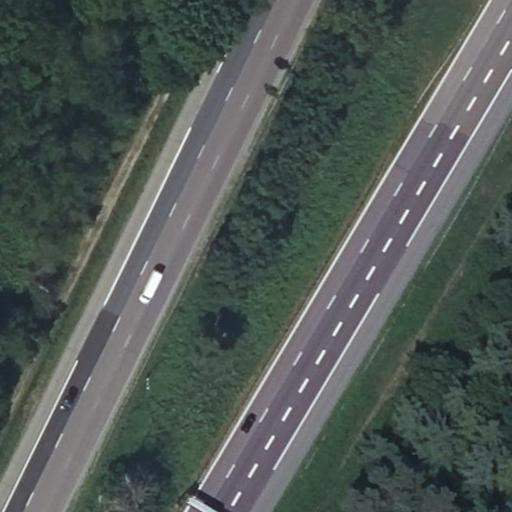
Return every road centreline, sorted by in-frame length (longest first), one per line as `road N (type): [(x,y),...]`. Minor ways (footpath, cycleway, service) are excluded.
road 1 (trunk): [(208,511),(511,8)]
road 2 (trunk): [(282,0),(27,511)]
road 3 (track): [(0,414),(207,0)]
